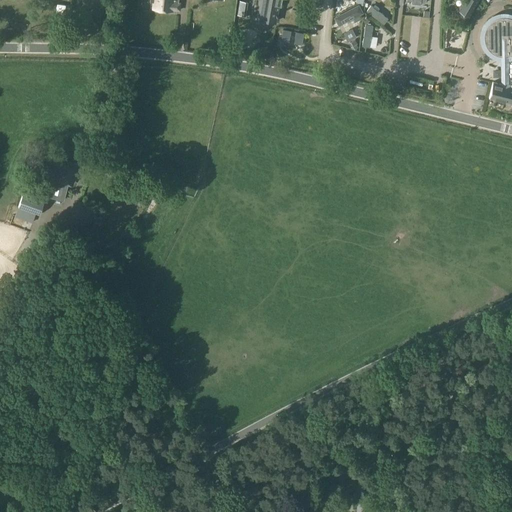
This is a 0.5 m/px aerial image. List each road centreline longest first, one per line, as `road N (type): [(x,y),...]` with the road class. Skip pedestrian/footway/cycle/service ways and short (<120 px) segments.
road 1 (unclassified): [(511,130),(283,73),(166,54),(0,47)]
road 2 (unclassified): [(95,511),(511,299)]
